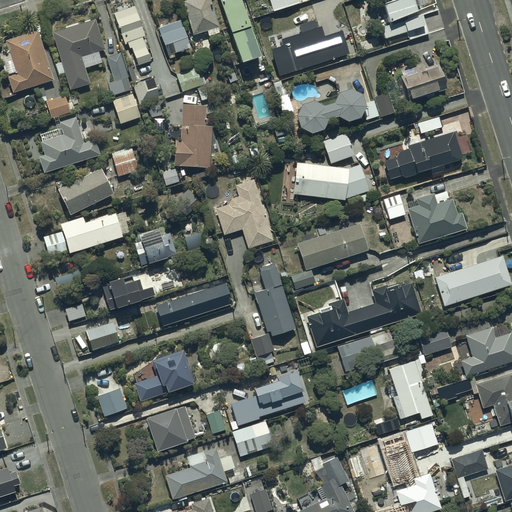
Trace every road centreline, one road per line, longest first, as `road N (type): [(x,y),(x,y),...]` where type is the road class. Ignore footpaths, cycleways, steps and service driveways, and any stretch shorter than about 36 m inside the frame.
road 1 (residential): [(0,222),(91,511)]
road 2 (tertiary): [(472,0),(511,123)]
